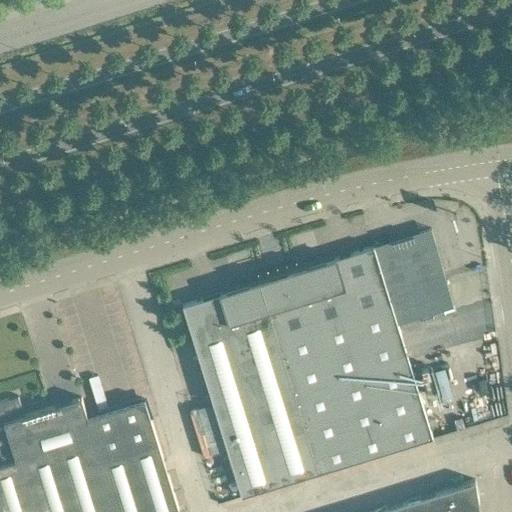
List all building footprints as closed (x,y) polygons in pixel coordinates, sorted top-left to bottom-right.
[(384,246),(375,249),(397,322),(453,305),(431,228),(383,242),(384,246)] [(397,322),(375,249),(374,245),(259,280),(318,472),(432,437),(397,322)] [(183,304),(241,495),(318,472),(259,280),(183,304)] [(179,511),(144,398),(87,416),(81,396),(19,416),(16,408),(22,406),(18,395),(0,400),(0,511),(179,511)] [(480,511),(476,479),(370,511),(480,511)]
